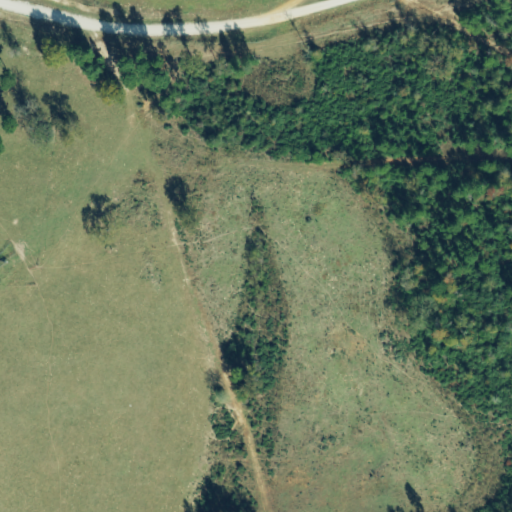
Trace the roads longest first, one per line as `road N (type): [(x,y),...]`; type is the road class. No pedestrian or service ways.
road 1 (residential): [(84,0),(127,13),(267,18),(297,0)]
road 2 (residential): [(511,69),(342,0)]
